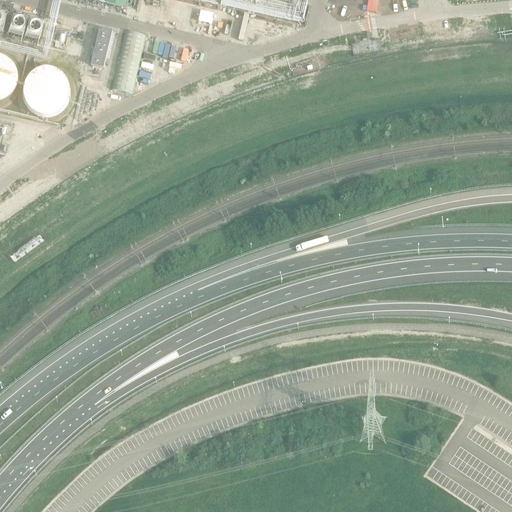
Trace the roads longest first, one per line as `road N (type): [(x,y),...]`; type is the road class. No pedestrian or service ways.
road 1 (motorway): [(90,400),(167,346),(248,307),(396,267),(511,264)]
road 2 (motorway): [(90,400),(112,398),(247,333),(343,308),(443,306),(511,317)]
road 3 (motorway): [(511,198),(367,228),(198,297)]
road 4 (motorway): [(511,241),(359,250),(198,297)]
road 5 (motorway): [(198,297),(94,353),(0,426)]
road 6 (motorway): [(0,489),(90,400)]
